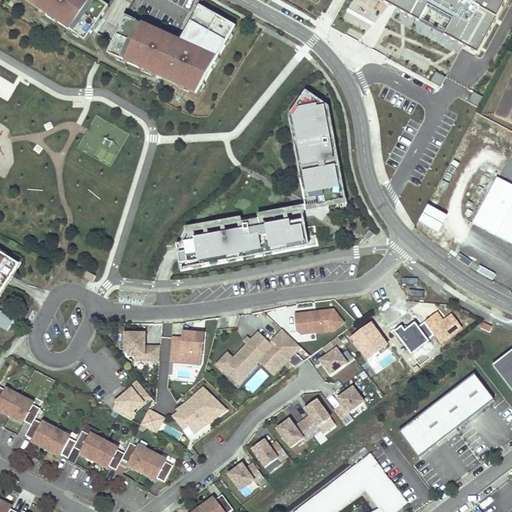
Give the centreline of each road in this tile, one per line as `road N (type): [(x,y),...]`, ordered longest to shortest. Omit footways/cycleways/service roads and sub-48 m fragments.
road 1 (residential): [(410,239),(357,284),(166,311),(92,306)]
road 2 (tertiary): [(410,239),(374,192),(343,75),(314,41),(242,0)]
road 3 (residential): [(148,511),(226,452),(257,414),(310,380)]
road 4 (residential): [(92,306),(84,294),(63,291),(35,337),(45,356),(66,357),(90,321)]
road 5 (tertiary): [(511,306),(410,239)]
